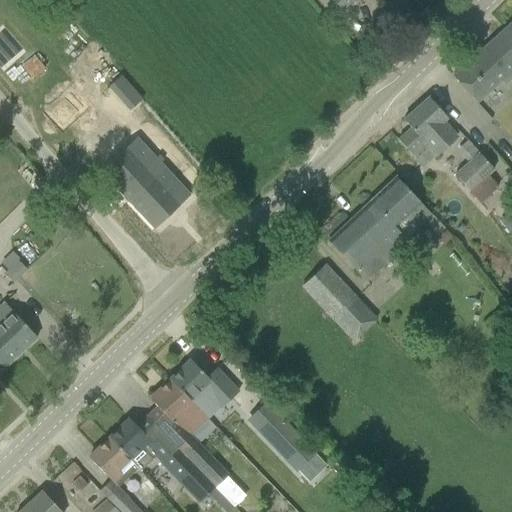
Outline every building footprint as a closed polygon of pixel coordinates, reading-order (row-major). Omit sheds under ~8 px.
[(331,0),(345,13),(358,0),(331,0)] [(246,75),(223,95),(250,125),(280,99),(254,70),(270,57),(236,18),(214,38),(246,75)] [(511,21),(494,38),(511,58),(511,21)] [(511,78),(511,58),(494,38),(451,77),(465,92),(475,104),(507,75),(510,80),(511,78)] [(21,67),(31,80),(44,70),(33,57),(21,67)] [(125,79),(168,129),(177,121),(164,106),(173,98),(143,63),(125,79)] [(126,84),(119,76),(107,87),(114,95),(126,84)] [(46,113),(61,130),(85,108),(69,92),(46,113)] [(223,95),(193,121),(219,152),(250,125),(223,95)] [(397,140),(415,160),(428,149),(432,153),(453,134),(442,122),(446,119),(427,98),(402,120),(410,129),(397,140)] [(99,171),(153,229),(189,196),(175,181),(159,164),(163,161),(158,156),(155,159),(136,138),(99,171)] [(488,176),(492,172),(477,153),(453,175),(476,200),(479,203),(497,187),(488,176)] [(407,243),(404,240),(430,215),(395,178),(327,242),(365,283),(407,243)] [(451,238),(443,230),(435,237),(443,246),(451,238)] [(16,264),(4,275),(12,284),(24,272),(16,264)] [(301,288),(315,302),(352,342),(376,320),(325,266),(301,288)] [(0,371),(36,338),(13,314),(0,326),(0,371)] [(190,361),(169,380),(206,418),(219,406),(213,399),(222,391),(230,399),(237,393),(215,369),(206,377),(190,361)] [(156,407),(146,417),(227,501),(236,494),(224,482),(228,479),(182,430),(186,426),(192,432),(206,418),(169,380),(149,399),(156,407)] [(266,400),(246,419),(294,470),(315,451),(266,400)] [(128,419),(108,438),(137,469),(139,471),(154,457),(198,504),(208,495),(224,511),(226,511),(232,507),(227,501),(146,417),(135,426),(128,419)] [(137,469),(108,438),(88,458),(110,481),(98,493),(118,511),(140,511),(117,488),(137,469)] [(70,486),(78,494),(86,486),(78,477),(70,486)] [(59,511),(41,491),(18,511),(59,511)] [(311,500),(319,508),(327,500),(319,492),(311,500)] [(115,511),(105,501),(91,511),(115,511)]
